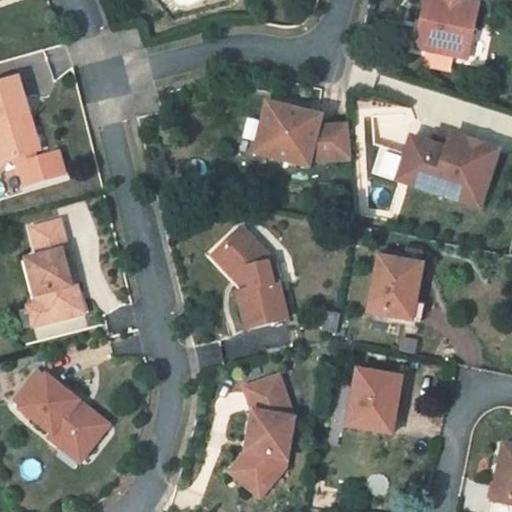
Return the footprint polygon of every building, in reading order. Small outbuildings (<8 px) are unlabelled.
[(479,6),(450,0),(425,0),(416,47),(468,58),(479,6)] [(25,188),(65,176),(58,154),(35,160),(33,154),(34,154),(22,116),(28,114),(17,79),(0,83),(0,162),(0,164),(17,158),(19,165),(18,166),(25,188)] [(267,104),(255,152),(308,165),(310,161),(351,158),(348,125),(318,127),(320,117),(267,104)] [(22,116),(34,154),(40,152),(28,114),(22,116)] [(437,130),(433,144),(447,149),(451,135),(437,130)] [(433,144),(411,137),(397,180),(480,207),(499,151),(451,135),(447,149),(433,144)] [(380,152),(376,174),(392,177),(396,155),(380,152)] [(39,257),(26,261),(38,305),(43,324),(74,316),(69,296),(79,293),(75,280),(68,276),(65,265),(62,253),(68,251),(60,222),(32,230),(39,257)] [(273,260),(241,227),(219,248),(241,271),(245,290),(238,291),(247,328),(288,318),(273,260)] [(219,248),(212,255),(245,290),(241,271),(219,248)] [(406,258),(404,264),(423,268),(426,256),(407,252),(406,258)] [(381,253),(380,259),(404,264),(406,258),(381,253)] [(404,264),(380,259),(369,314),(411,323),(415,304),(417,305),(425,268),(423,268),(404,264)] [(71,263),(65,265),(68,276),(75,280),(71,263)] [(79,293),(69,296),(74,316),(85,313),(79,293)] [(417,305),(415,304),(411,323),(422,325),(426,306),(417,305)] [(38,305),(28,307),(33,327),(43,324),(38,305)] [(358,372),(349,428),(389,435),(393,415),(395,416),(399,392),(393,391),(395,378),(358,372)] [(79,401),(47,375),(37,388),(22,406),(21,408),(53,433),(50,437),(63,447),(69,439),(87,453),(107,429),(76,405),(79,401)] [(278,376),(244,388),(253,412),(248,439),(245,453),(250,453),(249,459),(241,468),(266,490),(286,466),(294,419),(278,376)] [(401,379),(395,378),(393,391),(399,392),(401,379)] [(15,400),(22,406),(37,388),(29,381),(15,400)] [(110,425),(79,401),(76,405),(107,429),(110,425)] [(69,439),(63,447),(81,461),(87,453),(69,439)] [(511,511),(511,447),(504,446),(492,501),(493,502),(490,511),(511,511)] [(250,453),(245,453),(230,472),(259,497),(266,490),(241,468),(249,459),(250,453)]
